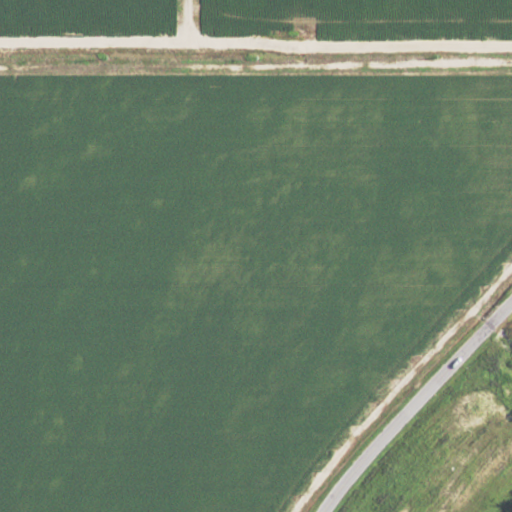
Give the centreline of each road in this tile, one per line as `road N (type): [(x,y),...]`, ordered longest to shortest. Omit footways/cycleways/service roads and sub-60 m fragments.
road 1 (residential): [(0,49),(511,51)]
road 2 (residential): [(511,301),(323,511)]
